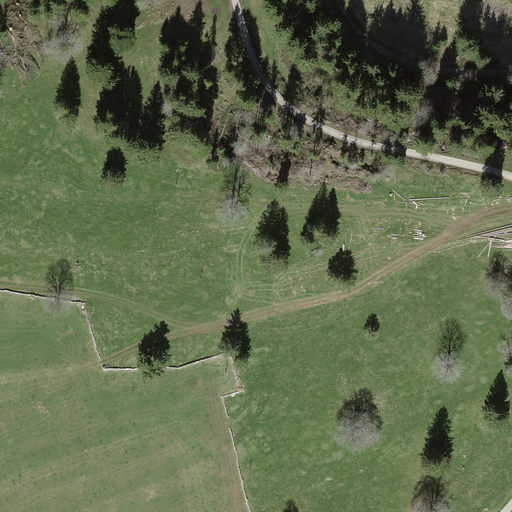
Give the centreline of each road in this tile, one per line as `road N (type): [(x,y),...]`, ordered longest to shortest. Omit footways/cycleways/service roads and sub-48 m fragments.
road 1 (track): [(0,288),(89,297),(195,330),(248,322),(345,294),(454,229),(511,209)]
road 2 (unclassified): [(511,176),(360,142),(304,118),(261,76),(235,0)]
road 3 (track): [(511,76),(400,66),(363,38),(335,0)]
